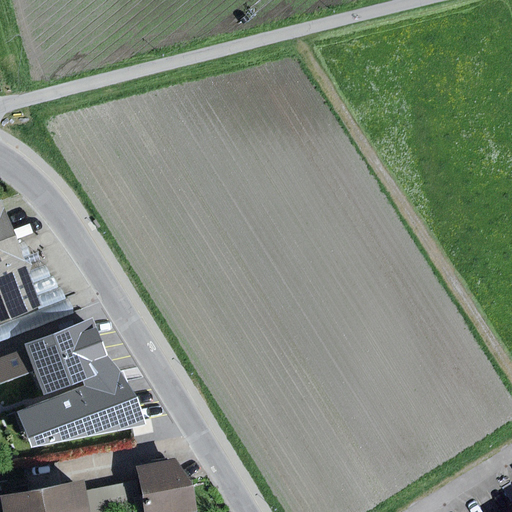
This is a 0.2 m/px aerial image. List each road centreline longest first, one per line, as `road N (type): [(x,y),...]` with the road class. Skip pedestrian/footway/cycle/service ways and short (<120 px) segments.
road 1 (residential): [(0,107),(427,0)]
road 2 (residential): [(245,511),(67,225),(0,157)]
